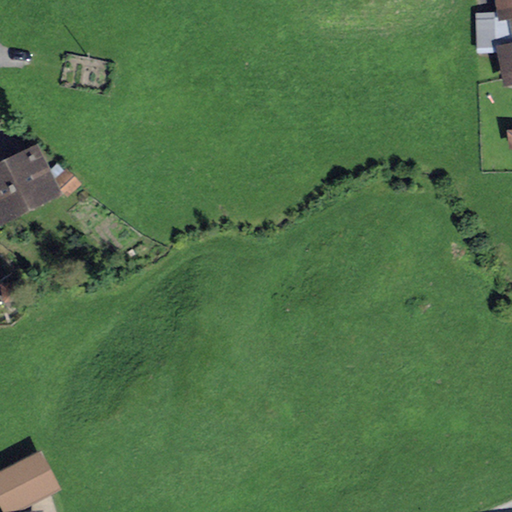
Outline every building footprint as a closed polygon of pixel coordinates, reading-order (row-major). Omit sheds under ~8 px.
[(511,0),(496,0),(500,18),(511,16),(511,0)] [(487,54),(484,24),(467,26),(470,56),(487,54)] [(511,62),(487,68),(495,105),(511,101),(511,62)] [(33,149),(0,166),(0,226),(58,196),(33,149)] [(59,488),(41,451),(0,471),(0,505),(3,511),(15,511),(59,488)]
